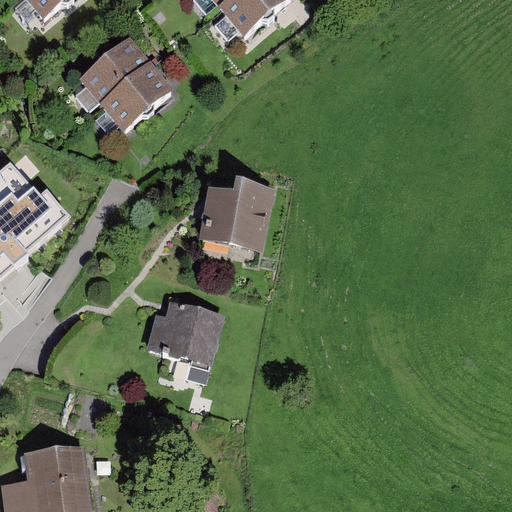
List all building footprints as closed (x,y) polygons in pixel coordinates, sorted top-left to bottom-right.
[(36,0),(56,25),(87,0),(36,0)] [(254,0),(222,0),(235,16),(254,0)] [(302,2),(300,0),(254,0),(235,16),(254,40),(302,2)] [(161,74),(140,48),(94,84),(115,111),(161,74)] [(181,98),(161,74),(115,111),(135,135),(181,98)] [(37,193),(15,168),(0,181),(0,285),(75,219),(45,185),(37,193)] [(235,192),(212,189),(204,242),(260,252),(271,189),(237,181),(235,192)] [(211,366),(224,318),(170,305),(167,320),(155,317),(147,350),(211,366)] [(28,483),(0,485),(0,511),(90,511),(84,448),(25,454),(28,483)]
